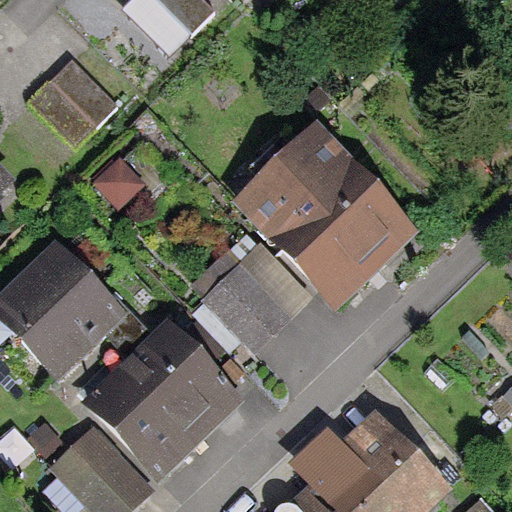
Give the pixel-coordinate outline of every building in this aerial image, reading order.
[(148,0),(133,17),(181,61),(225,13),(210,0),(148,0)] [(250,0),(264,14),(278,0),(250,0)] [(118,106),(73,63),(32,107),(76,149),(118,106)] [(304,127),(225,200),(329,312),(408,238),(304,127)] [(0,163),(0,198),(18,181),(0,163)] [(118,318),(50,247),(0,294),(0,336),(47,386),(118,318)] [(233,407),(166,331),(81,407),(149,482),(233,407)] [(380,416),(278,511),(433,511),(453,493),(380,416)]
